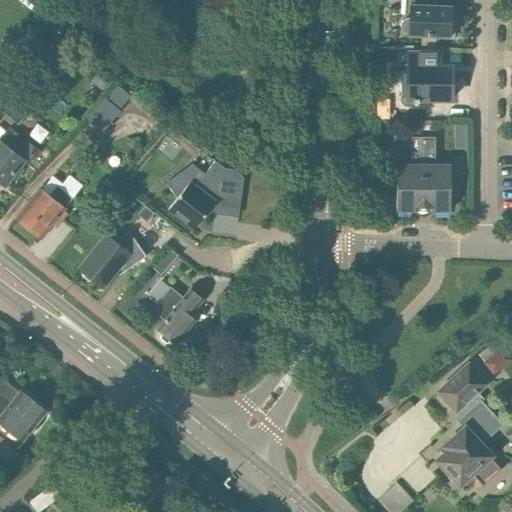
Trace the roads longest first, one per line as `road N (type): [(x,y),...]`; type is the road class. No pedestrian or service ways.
road 1 (primary): [(236,446),(0,256)]
road 2 (primary): [(0,286),(220,466)]
road 3 (residential): [(485,248),(485,0)]
road 4 (tertiary): [(314,242),(315,0)]
road 5 (tertiary): [(236,446),(306,336),(314,242)]
road 6 (residential): [(485,248),(314,242)]
